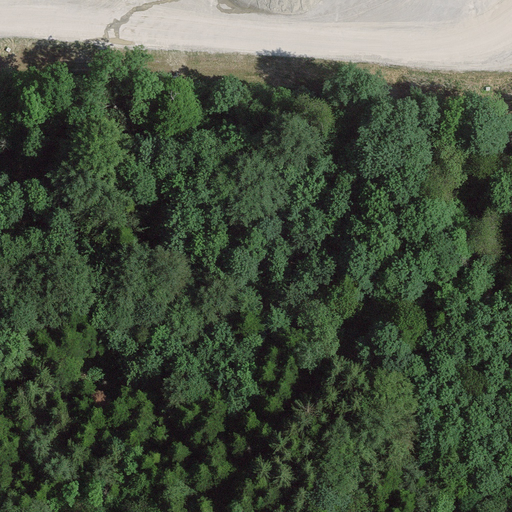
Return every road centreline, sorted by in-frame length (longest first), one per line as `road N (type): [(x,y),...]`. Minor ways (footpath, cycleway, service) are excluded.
road 1 (track): [(402,389),(350,364),(285,315),(0,160)]
road 2 (track): [(511,271),(462,281),(419,317),(403,371),(401,408),(416,451),(455,511)]
